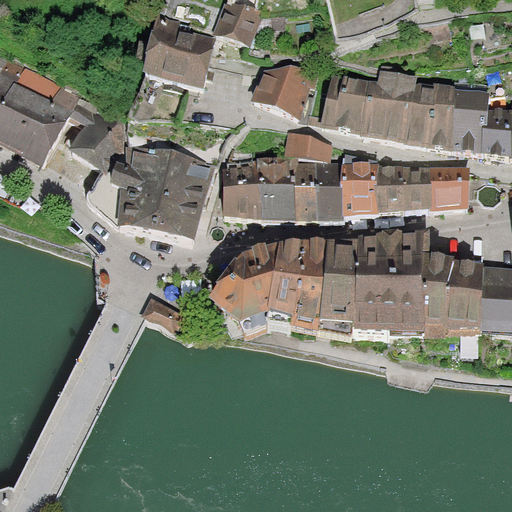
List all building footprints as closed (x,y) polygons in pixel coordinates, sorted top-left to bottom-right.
[(238,12),(227,9),(220,41),(252,49),(262,7),(240,2),(238,12)] [(184,28),(163,23),(147,81),(204,94),(216,46),(184,37),(184,28)] [(9,56),(0,52),(0,147),(44,173),(72,126),(77,108),(81,100),(7,60),(9,56)] [(319,72),(270,75),(256,106),(306,122),(319,72)] [(374,87),(362,140),(410,148),(418,87),(419,79),(385,74),(382,89),(374,87)] [(374,87),(337,78),(323,130),(362,140),(374,87)] [(418,87),(410,148),(452,152),(457,91),(418,87)] [(457,91),(452,152),(487,155),(491,111),(493,95),(457,91)] [(77,108),(72,126),(88,131),(71,158),(105,179),(133,148),(128,142),(113,131),(77,108)] [(511,114),(491,111),(487,155),(486,158),(511,159),(511,114)] [(336,149),(292,136),(288,163),(315,166),(335,167),(336,149)] [(192,247),(211,170),(133,148),(105,179),(90,200),(126,237),(192,247)] [(261,170),(260,226),(289,227),(288,163),(262,162),(261,170)] [(315,166),(288,163),(289,227),(319,226),(315,166)] [(315,166),(319,226),(346,225),(345,221),(340,168),(335,167),(315,166)] [(376,166),(340,168),(345,221),(381,221),(381,215),(377,171),(376,166)] [(261,170),(226,171),(222,224),(260,226),(261,170)] [(377,171),(381,215),(434,213),(432,170),(377,171)] [(432,170),(434,213),(474,211),(472,170),(432,170)] [(426,245),(361,251),(355,341),(393,346),(395,338),(426,341),(426,266),(426,245)] [(361,251),(329,255),(317,335),(355,341),(361,251)] [(268,314),(282,253),(254,263),(240,272),(217,298),(242,325),(244,334),(247,340),(268,332),(268,314)] [(293,330),(305,254),(282,253),(268,314),(268,327),(268,332),(278,334),(292,337),(293,330)] [(329,255),(305,254),(293,330),(317,335),(329,255)] [(426,341),(450,339),(456,268),(426,266),(426,341)] [(487,273),(456,268),(450,339),(483,337),(487,273)] [(511,274),(487,273),(483,337),(511,336),(511,274)] [(183,318),(153,302),(144,317),(175,334),(183,318)]
